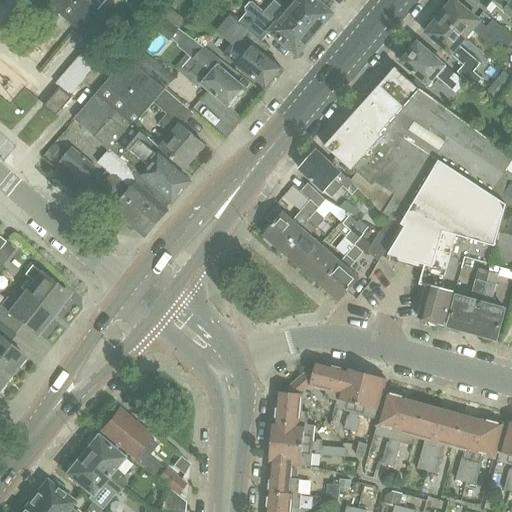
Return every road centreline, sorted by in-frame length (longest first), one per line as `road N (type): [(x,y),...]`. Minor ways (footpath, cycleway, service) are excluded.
road 1 (residential): [(511,385),(308,330),(285,331),(225,361)]
road 2 (primary): [(270,146),(213,194),(130,286)]
road 3 (primary): [(270,146),(396,0)]
road 4 (primary): [(174,304),(270,146)]
road 5 (unclassified): [(130,286),(0,177)]
road 6 (tertiary): [(233,511),(244,410),(225,361)]
road 7 (tertiary): [(208,370),(222,410),(216,511)]
